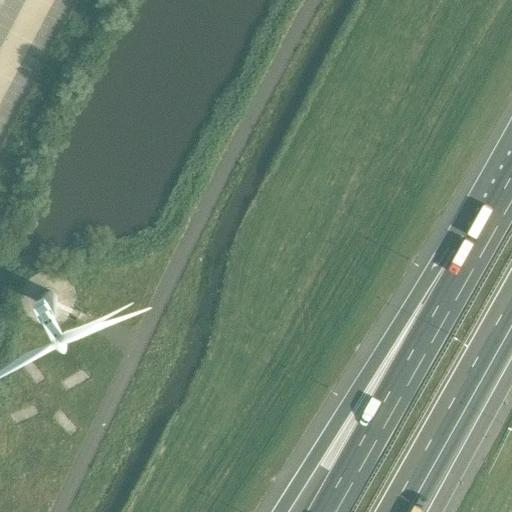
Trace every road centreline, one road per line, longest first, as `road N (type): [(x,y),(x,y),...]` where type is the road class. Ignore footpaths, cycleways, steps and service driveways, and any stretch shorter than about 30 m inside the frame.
road 1 (unclassified): [(309,0),(205,196),(60,511)]
road 2 (motorway): [(473,255),(280,511)]
road 3 (motorway): [(473,255),(328,511)]
road 4 (motorway): [(399,511),(511,313)]
road 5 (motorway): [(423,511),(511,319)]
